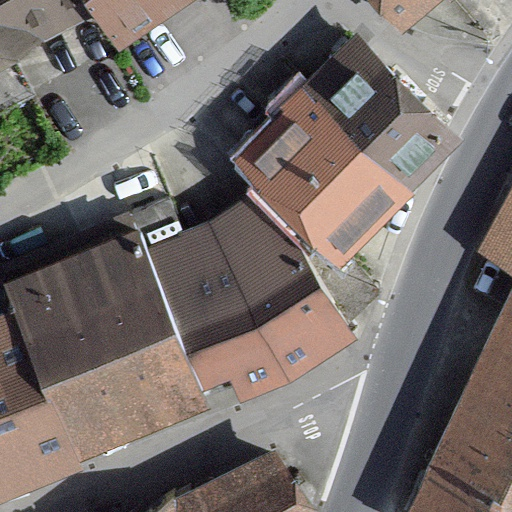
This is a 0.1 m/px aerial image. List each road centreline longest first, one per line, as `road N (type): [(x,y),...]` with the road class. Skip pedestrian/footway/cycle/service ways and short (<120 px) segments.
road 1 (residential): [(47,511),(399,359)]
road 2 (residential): [(0,211),(146,125),(299,0)]
road 3 (tertiary): [(399,359),(507,107)]
road 4 (residential): [(507,107),(373,28),(342,0)]
road 5 (tertiary): [(352,511),(399,359)]
